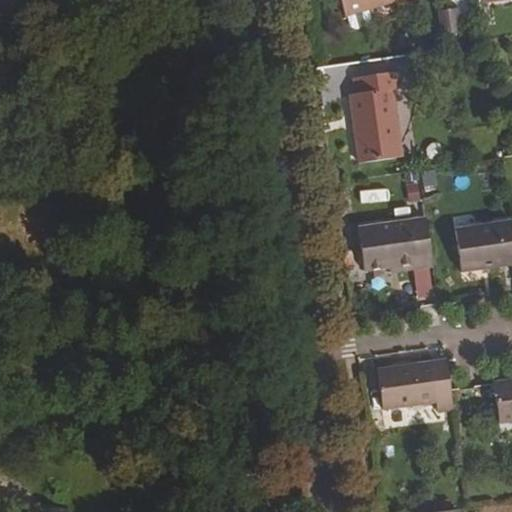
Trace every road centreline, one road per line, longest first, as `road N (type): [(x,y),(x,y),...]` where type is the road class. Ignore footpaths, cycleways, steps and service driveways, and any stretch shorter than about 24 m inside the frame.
road 1 (residential): [(302,352),(249,0)]
road 2 (residential): [(302,352),(511,333)]
road 3 (residential): [(323,511),(302,352)]
